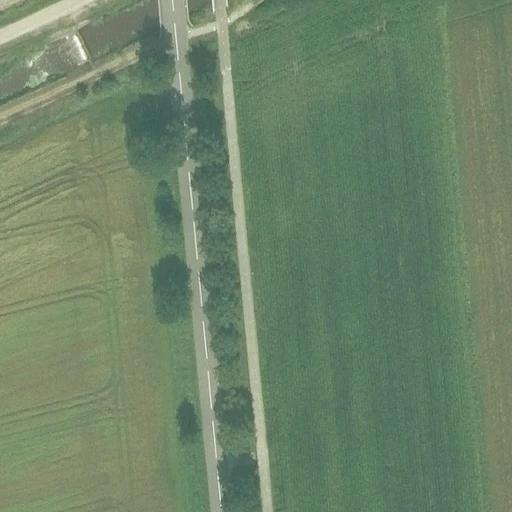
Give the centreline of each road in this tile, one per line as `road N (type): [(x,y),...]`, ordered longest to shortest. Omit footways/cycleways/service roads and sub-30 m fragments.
road 1 (tertiary): [(222,511),(173,0)]
road 2 (track): [(0,123),(177,39)]
